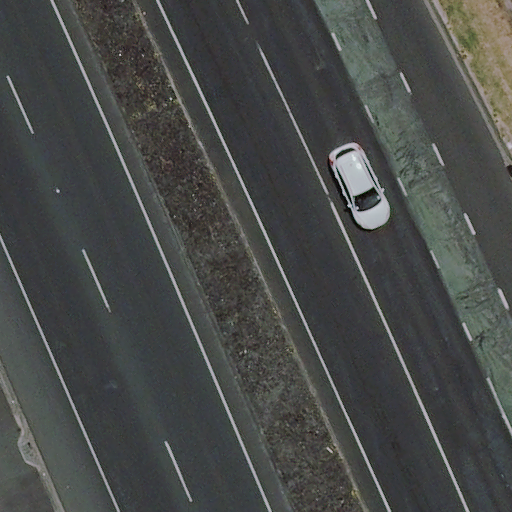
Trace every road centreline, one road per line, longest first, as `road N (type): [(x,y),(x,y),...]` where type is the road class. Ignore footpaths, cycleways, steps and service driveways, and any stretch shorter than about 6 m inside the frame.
road 1 (trunk): [(233,0),(463,511)]
road 2 (trunk): [(189,511),(0,71)]
